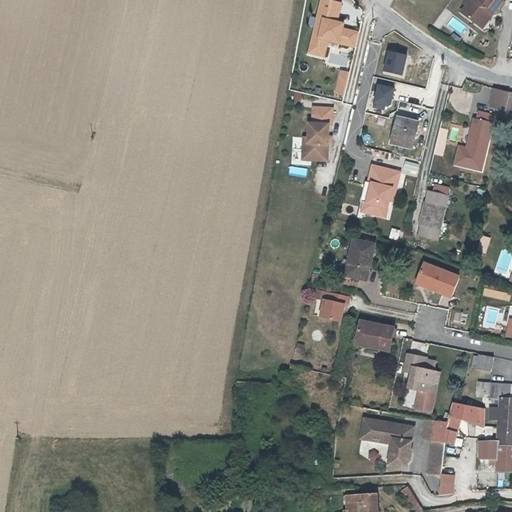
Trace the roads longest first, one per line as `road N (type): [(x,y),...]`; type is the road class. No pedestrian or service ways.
road 1 (unclassified): [(511,81),(453,60),(371,0)]
road 2 (unknown): [(383,11),(353,140),(359,156)]
